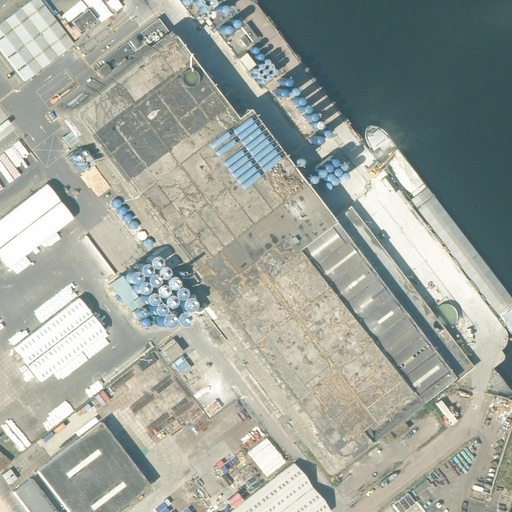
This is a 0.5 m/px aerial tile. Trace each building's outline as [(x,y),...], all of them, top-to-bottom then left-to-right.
[(37,0),(29,0),(16,10),(0,22),(0,51),(23,81),(71,44),(37,0)] [(194,21),(201,15),(191,2),(184,8),(194,21)] [(70,22),(78,32),(95,20),(87,9),(70,22)] [(210,18),(212,18),(214,18),(215,16),(216,14),(215,11),(212,10),(209,11),(208,14),(208,16),(210,18)] [(381,251),(368,249),(367,249),(369,235),(362,226),(355,232),(340,212),(328,221),(320,209),(295,177),(242,109),(226,121),(179,59),(165,40),(169,36),(156,18),(126,40),(132,48),(130,49),(125,42),(101,61),(106,68),(104,69),(108,74),(100,80),(96,75),(95,76),(95,77),(75,92),(56,106),(55,107),(54,108),(54,109),(53,110),(53,111),(53,112),(53,113),(53,114),(53,115),(54,116),(54,117),(66,133),(61,137),(68,147),(74,143),(76,146),(76,145),(89,162),(89,163),(148,240),(157,252),(186,290),(187,290),(198,305),(197,305),(202,312),(200,313),(204,318),(208,315),(208,314),(210,313),(213,317),(209,320),(304,445),(320,464),(327,474),(328,475),(330,476),(332,476),(335,475),(377,443),(387,436),(386,435),(390,432),(394,437),(406,428),(402,423),(409,418),(409,419),(428,404),(442,394),(455,384),(453,381),(471,367),(454,346),(440,344),(442,330),(428,328),(430,314),(416,312),(418,298),(404,296),(406,282),(391,280),(393,266),(380,265),(381,251)] [(244,24),(240,28),(251,42),(255,39),(244,24)] [(219,28),(219,31),(221,33),(223,33),(226,32),(227,30),(227,28),(226,26),(223,25),(221,25),(219,28)] [(237,59),(236,59),(245,71),(246,70),(252,66),(253,65),(244,53),(243,54),(237,59)] [(202,86),(204,84),(208,81),(200,71),(196,74),(194,75),(202,86)] [(278,79),(277,82),(279,84),(281,85),(284,84),(285,83),(286,81),(285,78),(283,77),(280,77),(278,79)] [(287,94),(290,94),(292,93),(293,90),(292,88),(290,86),(288,86),(286,87),(285,89),(285,92),(287,94)] [(299,111),(302,112),(304,110),(306,108),(305,105),(303,103),(301,103),(299,104),(297,106),(297,109),(299,111)] [(309,138),(310,141),(311,143),(313,143),(316,143),(317,141),(318,138),(316,136),(314,135),(311,135),(309,138)] [(0,218),(0,259),(6,268),(71,219),(44,184),(0,218)] [(361,214),(370,213),(369,206),(366,206),(365,200),(352,201),(353,210),(360,209),(361,214)] [(169,311),(150,312),(151,324),(159,323),(159,319),(166,318),(167,323),(177,322),(176,309),(175,309),(174,304),(177,304),(177,297),(174,297),(175,301),(171,302),(171,305),(169,305),(169,311)] [(76,298),(12,347),(38,381),(102,332),(76,298)] [(170,340),(159,349),(168,361),(180,352),(170,340)] [(29,479),(11,492),(25,511),(57,511),(63,508),(65,511),(113,511),(120,507),(147,487),(137,473),(119,449),(98,422),(35,471),(41,479),(33,485),(29,479)] [(0,453),(0,472),(9,461),(0,453)] [(320,501),(291,463),(290,464),(267,481),(230,510),(227,511),(326,511),(328,511),(320,501)] [(391,504),(397,511),(400,511),(414,502),(406,492),(391,504)] [(214,511),(206,500),(190,511),(214,511)]
